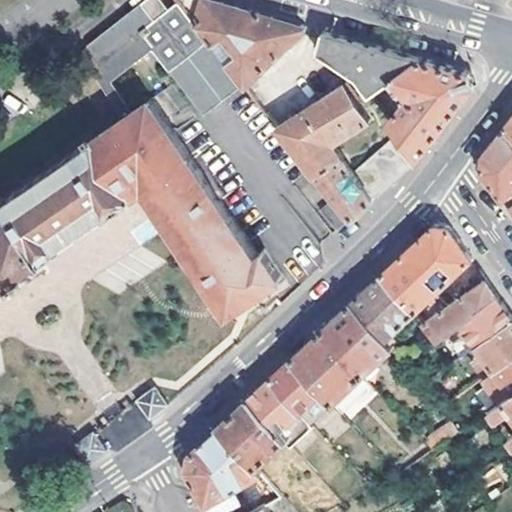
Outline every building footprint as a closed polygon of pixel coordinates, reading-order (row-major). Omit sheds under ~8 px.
[(208,114),(246,84),(180,1),(171,7),(165,0),(149,0),(82,52),(125,115),(95,136),(92,133),(87,136),(89,140),(3,199),(0,194),(0,292),(2,295),(45,264),(43,262),(66,247),(65,244),(134,197),(132,194),(143,187),(229,311),(283,274),(266,249),(259,252),(153,99),(181,80),(208,114)] [(178,0),(180,1),(246,84),(285,47),(309,25),(279,16),(225,1),(219,0),(178,0)] [(391,78),(420,56),(399,50),(367,41),(356,38),(326,30),(319,51),(357,77),(370,94),(391,78)] [(407,99),(391,121),(399,133),(418,158),(428,145),(447,120),(474,86),(473,79),(472,70),(435,60),(420,56),(391,78),(407,99)] [(335,195),(352,216),(397,176),(418,158),(399,133),(355,172),(333,142),(370,118),(346,81),(334,89),(306,107),(295,114),(278,124),(335,195)] [(511,131),(505,126),(494,140),(483,153),(483,161),(483,169),(506,201),(511,210),(511,131)] [(352,216),(335,195),(320,208),(338,228),(352,216)] [(381,274),(415,310),(430,296),(433,300),(437,296),(442,292),(439,288),(473,256),(450,224),(442,224),(434,224),(407,250),(381,274)] [(359,295),(352,301),(385,337),(388,334),(392,337),(397,333),(393,329),(415,310),(381,274),(359,295)] [(487,277),(423,319),(438,335),(461,320),(500,294),(487,277)] [(467,351),(479,344),(511,321),(511,311),(505,301),(500,294),(461,320),(464,324),(461,326),(463,331),(461,341),(467,351)] [(338,314),(321,330),(365,377),(370,372),(367,368),(392,345),(385,337),(352,301),(338,314)] [(511,321),(479,344),(481,348),(477,352),(480,357),(475,360),(485,375),(495,368),(511,355),(511,321)] [(365,377),(321,330),(308,342),(292,357),(322,389),(333,400),(356,379),(359,382),(365,377)] [(493,391),(499,401),(511,391),(511,355),(495,368),(498,373),(494,376),(498,381),(501,379),(505,383),(493,391)] [(288,361),(270,377),(300,409),(322,389),(292,357),(288,361)] [(266,381),(248,398),(286,440),(291,446),(314,424),(300,409),(270,377),(266,381)] [(138,400),(151,417),(170,404),(157,386),(138,400)] [(511,439),(511,391),(499,401),(489,407),(496,417),(510,407),(511,409),(511,431),(508,434),(511,439)] [(236,409),(219,425),(257,467),(286,440),(248,398),(236,409)] [(257,467),(219,425),(214,430),(189,453),(188,467),(212,511),(249,511),(265,504),(282,495),(257,467)] [(95,432),(76,445),(89,464),(108,450),(95,432)] [(144,511),(139,502),(125,499),(104,511),(144,511)]
